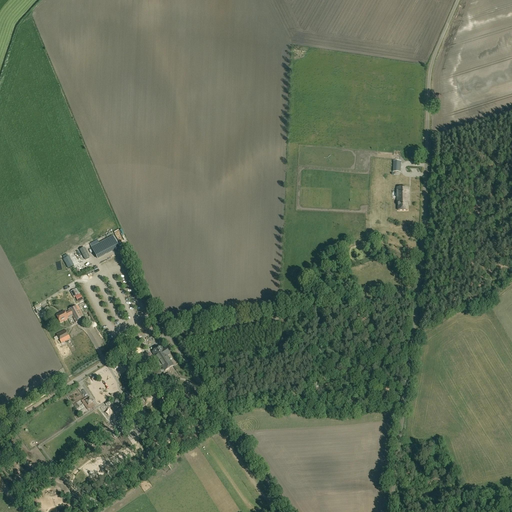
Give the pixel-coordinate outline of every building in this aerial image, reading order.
[(398,201),(398,210),(408,210),(408,201),(409,201),(409,187),(397,187),(397,201),(398,201)] [(114,236),(92,247),(98,258),(120,247),(114,236)] [(77,263),(72,253),(64,258),(69,267),(77,263)] [(84,299),(81,294),(75,296),(78,302),(84,299)] [(83,318),(77,305),(69,309),(70,311),(65,313),(64,311),(56,315),(60,322),(68,318),(67,317),(71,314),(76,323),(83,318)] [(67,331),(58,336),(61,343),(70,338),(67,331)] [(153,352),(157,358),(158,358),(162,365),(163,368),(165,371),(173,366),(167,356),(169,354),(165,349),(163,350),(161,347),(157,349),(153,352)] [(163,376),(159,370),(151,375),(156,382),(161,379),(164,377),(163,376)] [(164,377),(161,379),(165,385),(174,380),(169,373),(163,376),(164,377)] [(88,396),(81,401),(88,410),(95,406),(88,396)] [(135,405),(136,407),(145,402),(141,396),(132,401),(133,404),(134,403),(135,405)] [(118,420),(123,427),(127,423),(122,417),(118,420)]
